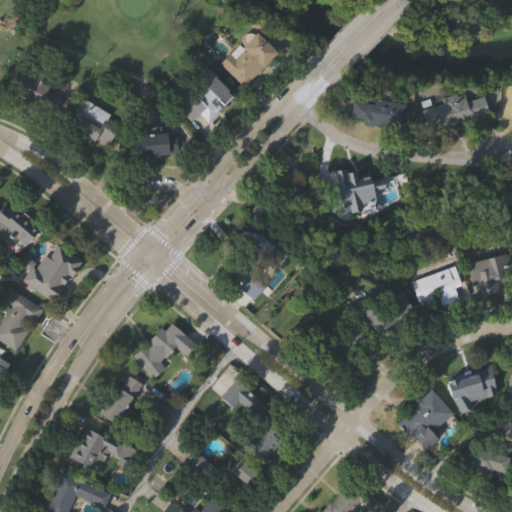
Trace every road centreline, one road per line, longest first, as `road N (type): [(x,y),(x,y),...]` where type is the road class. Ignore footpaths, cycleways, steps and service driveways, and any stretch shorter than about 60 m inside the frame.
road 1 (tertiary): [(0,504),(67,380),(125,295),(345,68)]
road 2 (tertiary): [(326,53),(108,282),(0,453)]
road 3 (tertiary): [(478,511),(413,471),(182,273)]
road 4 (tertiary): [(166,286),(432,511)]
road 5 (residential): [(489,146),(438,156),(347,143),(314,124),(287,92)]
road 6 (residential): [(335,432),(394,378),(511,331)]
road 7 (residential): [(143,241),(52,159),(0,130)]
road 8 (residential): [(0,146),(42,174),(129,257)]
